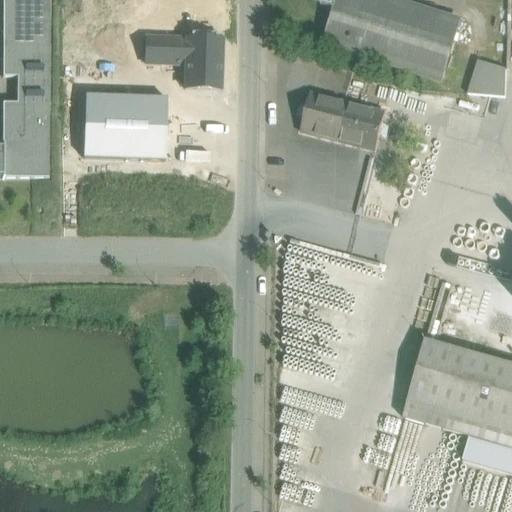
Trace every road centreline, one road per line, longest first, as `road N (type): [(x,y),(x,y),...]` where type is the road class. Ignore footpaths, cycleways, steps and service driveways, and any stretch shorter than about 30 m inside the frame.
road 1 (unclassified): [(241,511),(245,255)]
road 2 (unclassified): [(245,255),(248,0)]
road 3 (unclassified): [(0,254),(245,255)]
